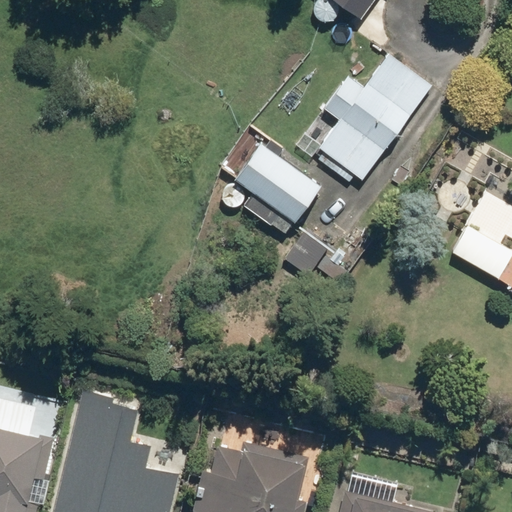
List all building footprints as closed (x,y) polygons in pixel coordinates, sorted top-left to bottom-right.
[(336,0),(359,17),(372,0),(336,0)] [(431,85),(388,53),(363,86),(347,75),(324,106),(339,118),(318,146),(361,178),(431,85)] [(294,222),(320,185),(259,141),(233,177),(275,207),(266,219),(284,232),(293,221),(294,222)] [(511,205),(485,189),(450,249),(498,277),(496,281),(511,289),(511,205)] [(82,389),(52,511),(168,511),(178,472),(145,464),(150,444),(131,439),(138,407),(113,401),(114,397),(82,389)] [(0,511),(35,511),(53,437),(39,434),(38,435),(29,433),(35,405),(0,396),(0,511)] [(308,456),(243,440),(241,449),(216,444),(210,470),(201,468),(191,511),(193,511),(303,511),(306,501),(297,499),(308,456)] [(436,511),(345,491),(339,511),(436,511)]
